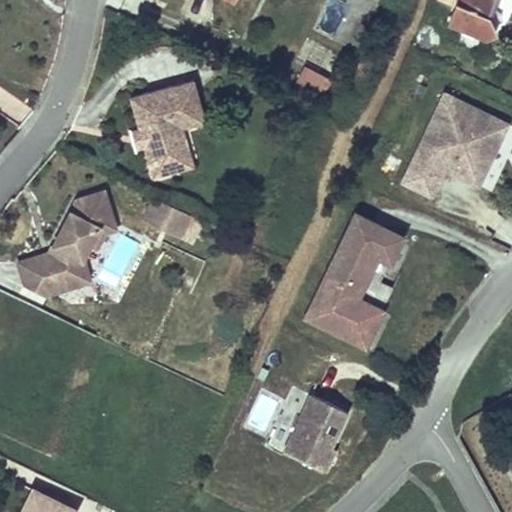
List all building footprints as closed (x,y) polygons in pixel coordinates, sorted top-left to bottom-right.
[(120,8),(123,0),(105,0),(105,3),(120,8)] [(511,0),(456,0),(449,22),(485,36),(488,35),(493,33),(503,25),(509,17),(511,9),(511,0)] [(326,90),(331,74),(305,66),(300,82),(326,90)] [(179,124),(203,117),(193,80),(130,98),(138,128),(139,131),(144,148),(152,178),(180,170),(175,154),(179,140),(176,130),(179,124)] [(484,171),(507,124),(445,94),(415,155),(403,183),(431,196),(444,169),(453,173),(459,159),(484,171)] [(205,121),(203,117),(179,124),(176,130),(179,140),(175,154),(180,170),(193,166),(183,128),(205,121)] [(139,131),(138,128),(129,131),(134,150),(144,148),(139,131)] [(478,185),(484,171),(459,159),(453,173),(478,185)] [(83,258),(90,245),(99,226),(114,222),(104,190),(76,198),(48,251),(17,262),(24,284),(46,295),(58,291),(54,280),(75,273),(83,258)] [(152,195),(141,218),(181,238),(192,215),(152,195)] [(361,350),(411,248),(353,220),(305,321),(361,350)] [(97,248),(105,233),(116,229),(114,222),(99,226),(90,245),(97,248)] [(90,281),(83,258),(75,273),(54,280),(58,291),(90,281)] [(324,476),(333,456),(329,454),(346,419),(308,401),(282,456),(324,476)] [(74,511),(76,510),(32,489),(21,511),(74,511)]
